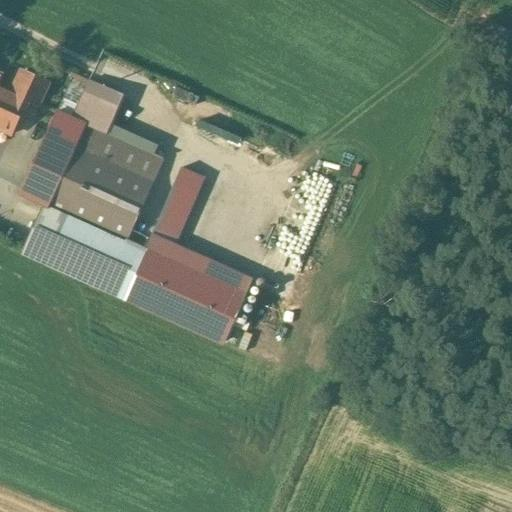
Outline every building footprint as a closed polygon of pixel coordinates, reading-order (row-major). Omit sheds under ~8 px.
[(45,85),(21,73),(11,93),(27,101),(26,102),(35,107),(45,85)] [(88,82),(78,103),(91,109),(101,88),(88,82)] [(0,130),(11,135),(26,102),(27,101),(11,93),(0,88),(0,130)] [(122,98),(101,88),(91,109),(83,127),(81,126),(79,131),(73,148),(95,158),(105,136),(106,137),(122,98)] [(71,104),(58,98),(50,114),(64,120),(71,104)] [(79,131),(54,120),(48,137),(73,148),(79,131)] [(106,137),(105,136),(95,158),(69,219),(125,244),(162,161),(106,137)] [(73,148),(48,137),(21,197),(69,219),(95,158),(73,148)] [(147,251),(146,253),(244,297),(251,280),(170,243),(191,193),(173,185),(146,251),(147,251)] [(69,219),(21,197),(46,209),(26,254),(48,264),(69,219)] [(125,244),(69,219),(48,264),(126,299),(146,253),(147,251),(146,251),(145,253),(125,244)] [(146,253),(126,299),(136,304),(223,343),(244,297),(146,253)]
